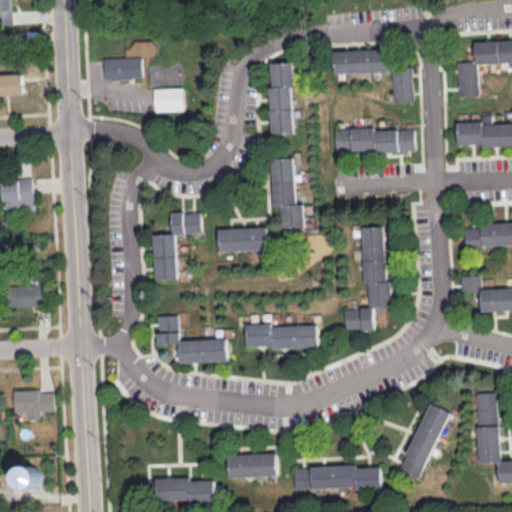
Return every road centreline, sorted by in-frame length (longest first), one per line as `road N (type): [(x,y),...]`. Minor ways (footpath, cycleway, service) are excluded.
road 1 (residential): [(165,159),(187,168),(219,160),(230,145),(246,68),(274,43),(412,25),(432,70),(437,324),(399,357),(283,406),(181,395),(156,385),(120,346),(79,345)]
road 2 (residential): [(68,132),(79,345)]
road 3 (residential): [(120,346),(134,300),(131,194),(165,159)]
road 4 (residential): [(79,345),(87,511)]
road 5 (residential): [(63,0),(68,132)]
